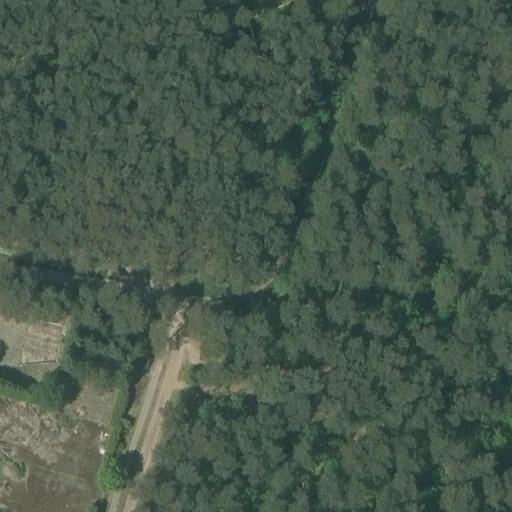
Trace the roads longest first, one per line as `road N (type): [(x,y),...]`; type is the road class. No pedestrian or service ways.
road 1 (track): [(208,300),(277,313),(371,0)]
road 2 (track): [(131,511),(208,300)]
road 3 (track): [(208,300),(169,303),(0,265)]
